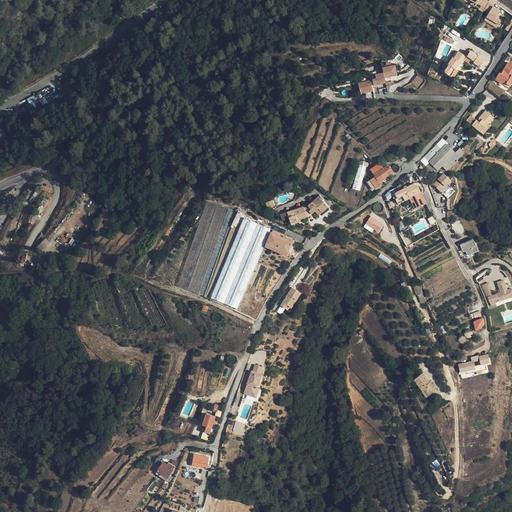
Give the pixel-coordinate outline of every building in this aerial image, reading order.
[(483,10),(489,2),(485,0),(468,0),(472,2),(472,1),(476,3),(475,5),(479,8),(479,9),(483,12),(483,10)] [(489,2),(483,10),(488,13),(486,17),(494,21),(492,25),(497,28),(502,19),(499,17),(497,16),(499,14),(501,11),(493,7),(494,6),(489,2)] [(449,65),(444,72),(451,77),(454,72),(453,72),(452,71),(454,68),(455,69),(460,62),(462,64),(464,60),(466,57),(466,56),(459,51),(454,58),(453,57),(448,64),(449,65)] [(470,51),(466,56),(466,57),(470,61),(471,59),(474,61),(473,62),(477,64),(476,66),(479,68),(485,60),(479,55),(478,56),(470,51)] [(511,64),(508,62),(501,74),(500,73),(497,77),(503,81),(511,86),(511,83),(511,64)] [(395,65),(382,68),(383,73),(385,78),(397,75),(395,65)] [(385,78),(383,73),(375,74),(376,78),(372,79),(374,86),(386,83),(385,78)] [(423,80),(418,75),(411,83),(417,87),(423,80)] [(358,83),(360,93),(373,91),(371,82),(368,83),(367,81),(358,83)] [(35,95),(28,98),(32,108),(40,105),(35,95)] [(484,127),(485,128),(488,124),(494,117),(486,110),(479,118),(479,120),(480,121),(479,122),(476,120),(472,125),(480,132),(484,127)] [(470,115),(466,120),(472,125),(476,120),(470,115)] [(0,146),(10,138),(1,129),(0,129),(0,146)] [(496,139),(494,138),(488,144),(491,149),(497,143),(495,141),(496,139)] [(442,139),(424,157),(429,162),(446,144),(442,139)] [(446,144),(429,162),(438,171),(442,166),(447,171),(464,153),(460,148),(455,153),(446,144)] [(353,188),(361,190),(369,162),(361,160),(353,188)] [(429,162),(426,165),(432,172),(433,170),(436,173),(438,171),(429,162)] [(378,164),(370,170),(375,176),(370,180),(376,188),(381,184),(380,183),(383,180),(383,179),(384,178),(393,172),(390,166),(385,169),(384,168),(381,164),(379,166),(378,164)] [(444,173),(433,185),(440,191),(446,185),(447,184),(448,185),(452,181),(444,173)] [(414,183),(404,189),(404,188),(404,187),(403,185),(402,184),(400,184),(398,185),(397,186),(394,188),(396,192),(395,193),(397,198),(402,196),(405,201),(410,198),(415,209),(427,203),(422,194),(421,192),(418,186),(416,187),(414,183)] [(446,185),(440,191),(442,193),(448,187),(446,185)] [(50,200),(44,196),(35,213),(41,217),(50,200)] [(397,198),(395,199),(398,204),(405,201),(402,196),(397,198)] [(304,207),(282,214),(284,220),(289,218),(291,224),(298,222),(298,220),(300,219),(307,217),(307,215),(312,214),(318,208),(322,212),(328,207),(321,199),(317,202),(315,200),(308,206),(304,208),(304,207)] [(218,205),(207,201),(177,286),(188,290),(218,205)] [(234,210),(218,205),(188,290),(204,296),(234,210)] [(379,232),(385,224),(372,215),(366,223),(379,232)] [(243,219),(211,296),(212,296),(211,298),(224,303),(258,223),(244,217),(243,219)] [(271,229),(258,223),(224,303),(238,309),(271,229)] [(272,232),(271,232),(266,244),(288,253),(293,240),(284,236),(283,237),(272,232)] [(46,238),(37,247),(42,251),(50,243),(46,238)] [(473,239),(460,245),(463,249),(465,248),(466,250),(468,255),(478,250),(473,239)] [(288,253),(266,244),(265,246),(287,256),(288,253)] [(511,297),(511,287),(508,289),(505,279),(496,282),(499,292),(497,292),(500,300),(511,297)] [(497,304),(495,300),(499,299),(497,293),(495,294),(490,282),(484,284),(491,306),(497,304)] [(419,284),(413,285),(416,296),(418,295),(419,299),(424,298),(424,297),(421,287),(420,287),(419,284)] [(301,293),(292,287),(283,302),(288,305),(292,307),(301,293)] [(476,331),(480,330),(479,328),(485,327),(483,318),(477,320),(474,322),(476,331)] [(479,355),(472,357),(473,360),(459,364),(461,372),(477,369),(475,361),(481,360),(482,364),(491,362),(489,354),(480,356),(479,355)] [(253,367),(244,391),(248,392),(247,395),(256,398),(261,385),(259,384),(264,371),(262,370),(264,363),(256,361),(254,367),(253,367)] [(469,376),(489,371),(488,368),(468,373),(469,376)] [(423,373),(414,379),(423,391),(425,390),(429,395),(438,388),(434,382),(432,384),(429,381),(423,373)] [(206,413),(202,425),(206,426),(205,432),(210,433),(213,424),(214,421),(216,416),(206,413)] [(194,454),(192,465),(207,468),(209,457),(194,454)] [(163,462),(156,474),(166,480),(175,466),(169,462),(167,464),(163,462)]
